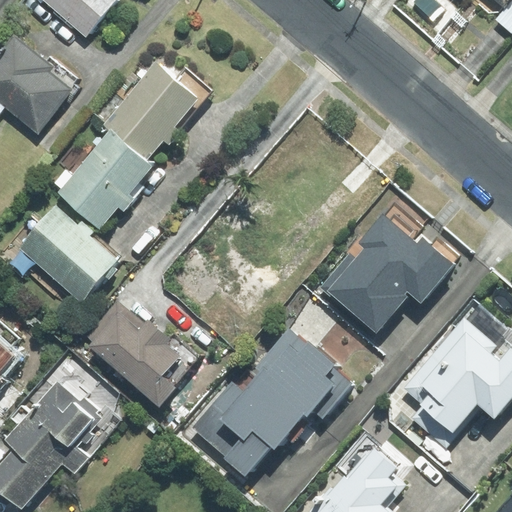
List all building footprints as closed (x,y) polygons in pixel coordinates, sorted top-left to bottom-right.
[(124,0),(54,0),(94,35),(124,0)] [(0,62),(0,120),(11,108),(42,134),(83,85),(23,35),(0,62)] [(185,80),(163,58),(105,117),(118,129),(62,187),(103,227),(123,207),(127,211),(142,196),(138,192),(167,163),(157,153),(171,138),(176,143),(189,130),(185,126),(219,91),(196,68),(185,80)] [(248,312),(311,248),(275,212),(266,221),(247,201),(228,221),(221,214),(189,245),(223,279),(218,283),(248,312)] [(65,205),(27,246),(86,300),(124,258),(98,235),(101,231),(89,220),(86,224),(65,205)] [(127,296),(93,337),(169,401),(187,380),(175,369),(187,355),(173,343),(181,334),(155,312),(151,317),(127,296)] [(440,453),(488,404),(502,418),(511,407),(511,323),(485,297),(434,350),(443,359),(395,408),(440,453)] [(255,474),(315,408),(318,411),(349,377),(340,369),(349,358),(325,336),(318,344),(297,326),(260,367),(268,374),(256,387),(243,375),(200,423),(255,474)] [(0,385),(24,357),(0,336),(0,385)] [(0,481),(30,509),(69,466),(76,472),(116,428),(63,379),(7,441),(18,452),(0,471),(0,481)] [(383,448),(375,441),(314,509),(316,511),(404,511),(395,503),(411,486),(398,475),(409,463),(387,443),(383,448)] [(511,511),(511,500),(502,511),(511,511)]
